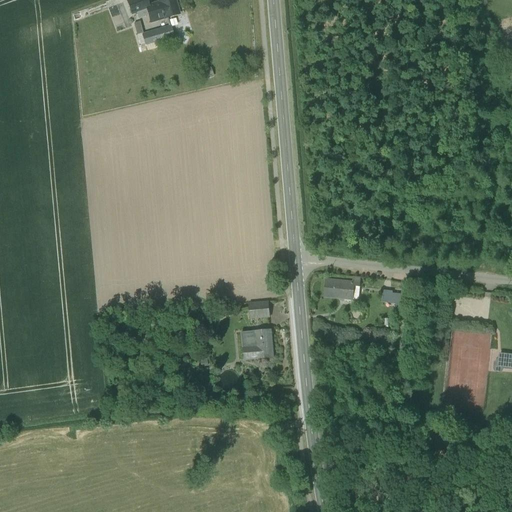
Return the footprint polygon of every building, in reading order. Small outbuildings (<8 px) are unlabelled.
[(128,0),(127,1),(132,14),(136,13),(147,9),(146,7),(148,6),(146,0),(128,0)] [(148,16),(151,23),(168,18),(179,14),(175,0),(168,0),(148,6),(146,7),(147,9),(148,16)] [(147,9),(136,13),(139,19),(148,16),(147,9)] [(137,36),(143,35),(139,22),(133,24),(137,36)] [(206,33),(214,32),(212,24),(204,26),(206,33)] [(143,35),(146,45),(155,42),(173,37),(170,26),(143,35)] [(143,35),(137,36),(140,47),(146,45),(143,35)] [(157,49),(155,42),(146,45),(148,51),(157,49)] [(202,72),(204,77),(211,75),(209,69),(202,72)] [(326,297),(352,300),(354,287),(354,284),(328,280),(326,297)] [(359,301),(361,288),(354,287),(352,300),(359,301)] [(382,303),(390,304),(391,294),(392,292),(383,291),(382,303)] [(390,304),(397,304),(398,294),(391,294),(390,304)] [(406,295),(398,294),(397,304),(405,305),(406,295)] [(404,315),(405,305),(397,304),(396,314),(404,315)] [(249,308),(250,322),(268,320),(267,306),(249,308)] [(241,351),(242,363),(271,361),(269,334),(249,335),(250,350),(241,351)] [(240,336),(241,351),(250,350),(249,335),(240,336)] [(499,369),(511,370),(511,356),(501,355),(499,369)]
